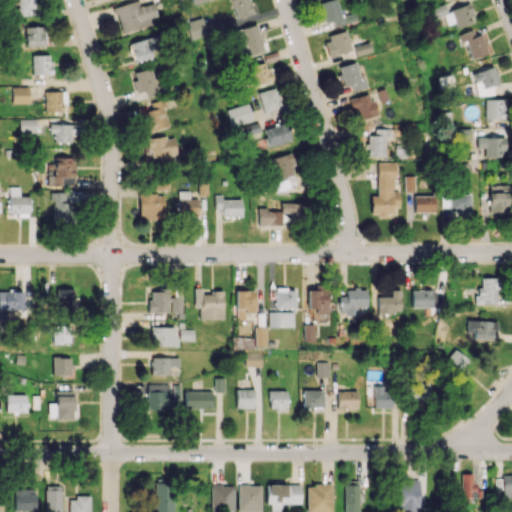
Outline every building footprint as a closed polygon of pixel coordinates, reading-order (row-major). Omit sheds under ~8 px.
[(16,0),(17,15),(35,15),(35,0),(16,0)] [(231,0),(236,18),(252,14),(248,0),(231,0)] [(327,0),(319,2),(324,22),(331,20),(333,26),(356,21),(354,12),(340,16),(336,0),(327,0)] [(113,7),(120,32),(158,22),(153,2),(137,7),(135,1),(113,7)] [(447,25),(455,22),(456,27),(474,22),(469,4),(443,12),(447,25)] [(185,22),(190,40),(210,34),(205,16),(185,22)] [(238,56),(262,52),(257,25),(234,29),(238,56)] [(25,26),(25,46),(44,46),(43,26),(25,26)] [(458,33),(460,43),(466,42),(470,58),(486,54),(479,28),(458,33)] [(328,56),(350,51),(346,30),(324,35),(328,56)] [(134,62),(156,56),(151,37),(129,42),(134,62)] [(355,56),(371,51),(368,42),(353,46),(355,56)] [(51,74),(51,55),(31,55),(32,74),(51,74)] [(250,76),(245,78),(247,87),(271,79),(265,61),(247,67),(250,76)] [(337,67),(342,86),(350,84),(352,91),(367,87),(364,79),(359,80),(354,62),(337,67)] [(479,89),(498,83),(493,67),(474,72),(479,89)] [(131,72),(136,92),(145,90),(146,96),(158,94),(152,68),(131,72)] [(12,103),(28,103),(28,86),(11,86),(12,103)] [(257,92),(263,112),(280,107),(275,87),(257,92)] [(64,91),(44,91),(44,111),(65,111),(64,91)] [(355,122),(376,117),(370,93),(349,98),(355,122)] [(484,118),(504,119),(505,99),(484,98),(484,118)] [(166,105),(164,100),(142,107),(150,131),(167,125),(161,107),(166,105)] [(225,110),(231,126),(252,120),(247,103),(225,110)] [(35,133),(35,119),(19,119),(19,133),(35,133)] [(262,128),(267,146),(290,140),(286,122),(262,128)] [(389,128),(377,129),(377,135),(367,135),(367,156),(385,155),(384,136),(389,136),(389,128)] [(145,137),(146,157),(175,155),(174,136),(145,137)] [(504,137),(477,136),(476,147),(484,148),(484,156),(503,156),(504,137)] [(299,183),(287,152),(268,160),(279,190),(299,183)] [(47,185),(74,185),(73,156),(53,157),(54,175),(46,175),(47,185)] [(377,195),(370,195),(371,214),(392,214),(392,206),(399,206),(399,190),(394,190),(394,161),(376,162),(377,195)] [(9,215),(29,215),(28,196),(19,196),(19,186),(8,187),(9,215)] [(189,191),(177,191),(177,216),(198,216),(198,198),(190,198),(189,191)] [(489,212),(509,212),(508,191),(488,192),(489,212)] [(139,219),(164,218),(164,192),(138,193),(139,219)] [(221,199),(221,194),(214,195),(214,209),(221,209),(221,216),(241,216),(241,199),(221,199)] [(433,212),(434,195),(414,195),(413,212),(433,212)] [(53,224),(73,224),(73,202),(53,201),(53,224)] [(257,224),(301,223),(300,202),(279,202),(280,209),(257,209),(257,224)] [(481,277),(481,287),(476,287),(476,303),(497,304),(498,277),(481,277)] [(315,314),(327,313),(326,285),(315,286),(315,289),(307,289),(307,308),(315,308),(315,314)] [(73,305),(74,288),(63,288),(62,304),(73,305)] [(198,319),(222,318),(222,291),(201,291),(201,288),(193,288),(193,307),(198,307),(198,319)] [(295,288),(274,288),(274,308),(295,308),(295,288)] [(359,314),(359,307),(366,307),(366,288),(345,289),(345,296),(338,296),(338,314),(359,314)] [(377,312),(399,312),(400,289),(390,289),(390,296),(377,296),(377,312)] [(431,307),(431,289),(411,289),(411,307),(431,307)] [(23,291),(0,290),(0,309),(22,310),(23,291)] [(167,312),(167,290),(148,291),(148,312),(167,312)] [(253,290),(235,290),(235,321),(244,320),(243,312),(254,312),(253,290)] [(181,296),(170,296),(171,312),(182,312),(181,296)] [(293,326),(293,312),(268,312),(268,326),(293,326)] [(496,320),(467,319),(466,339),(491,339),(491,329),(496,329),(496,320)] [(302,341),(312,341),(312,324),(302,323),(302,341)] [(52,343),(69,343),(70,327),(52,326),(52,343)] [(176,345),(176,326),(150,327),(150,345),(176,345)] [(252,346),(264,346),(264,326),(252,326),(252,346)] [(260,366),(260,352),(244,352),(245,366),(260,366)] [(52,374),(70,374),(70,357),(52,357),(52,374)] [(178,357),(150,357),(150,374),(169,374),(169,366),(178,366),(178,357)] [(316,377),(328,377),(328,361),(315,362),(316,377)] [(214,392),(223,392),(224,377),(214,377),(214,392)] [(147,409),(180,409),(179,382),(146,383),(147,409)] [(430,404),(432,384),(413,382),(411,402),(430,404)] [(374,408),(393,407),(392,386),(373,386),(374,408)] [(252,408),(252,389),(235,389),(234,408),(252,408)] [(323,390),(302,389),(302,407),(322,407),(323,390)] [(286,390),(268,390),(268,408),(287,408),(286,390)] [(72,419),(73,391),(55,391),(55,403),(47,402),(47,418),(72,419)] [(211,391),(183,391),(184,408),(211,408),(211,391)] [(356,407),(356,391),(336,391),(336,408),(356,407)] [(6,412),(25,412),(25,394),(5,395),(6,412)] [(460,473),(460,497),(475,496),(475,481),(472,481),(472,473),(460,473)] [(511,475),(494,476),(494,489),(501,489),(501,499),(511,498),(511,475)] [(175,511),(174,478),(154,479),(154,511),(175,511)] [(418,479),(398,480),(398,511),(414,511),(426,511),(418,511),(418,479)] [(210,511),(233,511),(233,484),(210,485),(210,511)] [(260,511),(259,484),(236,485),(237,511),(246,511),(245,511),(260,511)] [(270,511),(281,511),(282,503),(300,504),(300,484),(266,484),(265,504),(271,504),(270,511)] [(306,484),(306,511),(329,511),(331,511),(331,484),(306,484)] [(343,511),(358,511),(358,484),(343,484),(343,511)] [(60,511),(61,485),(45,485),(44,511),(60,511)] [(14,489),(14,511),(35,511),(35,489),(14,489)] [(88,511),(89,496),(68,497),(67,511),(88,511)]
